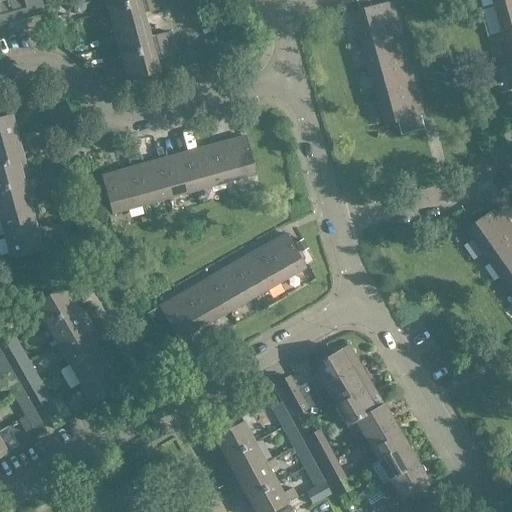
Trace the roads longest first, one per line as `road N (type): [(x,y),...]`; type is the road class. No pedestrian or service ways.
road 1 (residential): [(492,511),(365,298)]
road 2 (residential): [(172,411),(365,298)]
road 3 (residential): [(0,69),(38,62),(123,116),(199,100)]
road 4 (residential): [(3,511),(172,411)]
road 5 (residential): [(334,227),(450,190),(511,154)]
road 6 (residential): [(334,227),(291,75)]
